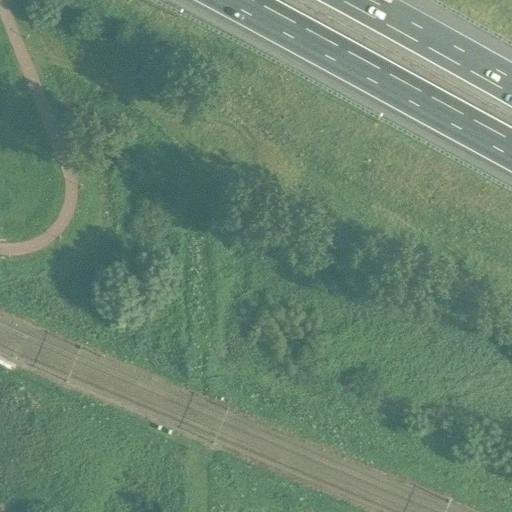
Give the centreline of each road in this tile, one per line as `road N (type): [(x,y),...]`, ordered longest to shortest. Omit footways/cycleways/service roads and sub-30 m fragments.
road 1 (motorway): [(219,0),(511,158)]
road 2 (motorway): [(511,81),(365,0)]
